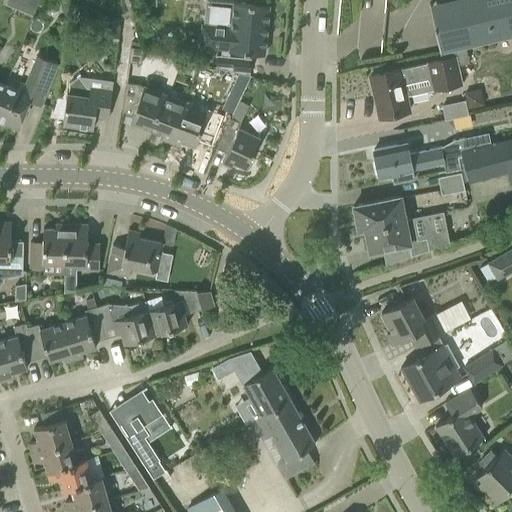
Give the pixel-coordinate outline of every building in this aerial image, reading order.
[(32,14),(36,0),(8,0),(7,5),(32,14)] [(229,51),(264,54),(268,4),(234,1),(234,2),(210,0),(205,0),(204,24),(202,24),(200,46),(229,49),(229,51)] [(511,0),(450,0),(429,5),(439,50),(464,44),(465,47),(511,35),(511,0)] [(63,1),(61,8),(65,14),(71,16),(74,4),(63,1)] [(84,9),(79,22),(93,27),(98,14),(84,9)] [(130,46),(128,60),(141,62),(143,49),(130,46)] [(5,84),(0,96),(0,121),(17,128),(28,100),(40,105),(48,87),(50,81),(58,63),(36,54),(30,73),(25,84),(19,82),(16,89),(5,84)] [(216,54),(215,67),(249,75),(251,57),(216,54)] [(389,71),(370,76),(379,117),(399,113),(410,110),(404,84),(430,78),(433,91),(462,84),(458,65),(456,57),(456,56),(442,59),(400,69),(389,71)] [(62,124),(93,128),(94,116),(107,118),(111,90),(89,87),(89,91),(78,76),(69,83),(67,93),(66,93),(65,104),(62,124)] [(125,82),(121,112),(122,112),(132,116),(130,122),(148,129),(162,134),(161,139),(169,142),(183,106),(185,101),(172,96),(174,92),(159,86),(157,91),(138,84),(125,82)] [(241,93),(232,88),(222,108),(231,112),(241,93)] [(464,92),(468,108),(483,104),(480,89),(464,92)] [(441,119),(465,115),(462,99),(439,103),(441,119)] [(183,106),(169,142),(179,145),(180,141),(205,150),(214,126),(219,113),(185,101),(183,106)] [(226,152),(221,162),(231,167),(233,162),(246,168),(261,138),(238,127),(240,122),(230,117),(224,129),(216,147),(226,152)] [(393,145),(373,149),(379,177),(391,174),(393,183),(414,178),(412,169),(443,163),(444,167),(445,171),(460,167),(459,164),(457,157),(462,156),(462,153),(491,144),(488,132),(453,139),(439,147),(408,153),(406,143),(393,145)] [(511,138),(491,144),(462,153),(462,156),(463,156),(469,181),(507,170),(511,182),(511,181),(511,138)] [(437,177),(441,194),(464,189),(461,172),(437,177)] [(363,221),(364,227),(405,219),(404,218),(400,196),(353,205),(356,222),(363,221)] [(426,238),(433,236),(428,214),(404,218),(405,219),(364,227),(369,251),(408,243),(411,255),(429,249),(426,238)] [(22,260),(23,240),(10,240),(11,222),(0,221),(0,284),(1,283),(3,280),(3,278),(3,277),(22,274),(22,266),(22,260)] [(64,262),(65,224),(55,223),(55,229),(43,228),(42,241),(30,241),(30,267),(43,268),(43,273),(64,274),(64,262)] [(99,263),(99,243),(87,242),(87,224),(65,224),(64,262),(85,263),(85,269),(99,269),(99,263)] [(138,237),(139,232),(128,230),(124,246),(112,244),(108,264),(107,271),(128,275),(130,265),(156,270),(158,262),(162,242),(138,237)] [(511,248),(488,263),(497,278),(511,269),(511,248)] [(15,286),(14,300),(25,298),(26,284),(15,286)] [(177,300),(148,309),(155,334),(187,324),(184,314),(202,309),(214,305),(210,291),(196,290),(176,296),(177,300)] [(381,312),(391,331),(386,334),(392,344),(409,334),(415,347),(443,332),(432,312),(422,318),(411,296),(381,312)] [(107,302),(95,306),(105,338),(121,333),(124,343),(155,334),(148,309),(145,300),(130,304),(130,315),(112,320),(107,302)] [(85,314),(62,321),(74,359),(83,356),(81,351),(95,347),(94,341),(105,338),(95,306),(84,309),(85,314)] [(38,323),(27,326),(36,358),(47,355),(48,361),(63,357),(64,362),(74,359),(62,321),(39,328),(38,323)] [(17,335),(0,339),(0,363),(5,379),(14,377),(12,372),(26,367),(25,362),(36,358),(27,326),(25,322),(14,325),(17,335)] [(511,342),(509,337),(492,348),(501,363),(511,356),(511,342)] [(400,367),(418,400),(460,376),(442,344),(400,367)] [(463,366),(473,382),(501,363),(492,348),(463,366)] [(228,356),(220,361),(227,372),(234,368),(253,401),(260,414),(252,419),(261,436),(268,432),(283,457),(289,468),(282,472),(285,477),(296,471),(313,461),(306,448),(315,443),(272,368),(263,373),(249,349),(228,356)] [(120,425),(119,425),(152,478),(166,469),(164,467),(160,470),(154,461),(158,458),(146,439),(169,425),(170,426),(171,425),(170,423),(168,424),(161,412),(151,397),(148,399),(142,390),(146,387),(146,386),(127,398),(134,409),(131,411),(134,417),(121,426),(120,425)] [(452,415),(435,425),(454,455),(471,444),(482,437),(467,414),(480,406),(469,388),(461,392),(445,403),(452,415)] [(99,433),(101,431),(111,428),(98,409),(88,415),(99,433)] [(28,443),(31,452),(70,440),(70,438),(64,419),(33,428),(37,441),(28,443)] [(101,431),(113,450),(123,447),(111,428),(101,431)] [(42,459),(46,470),(77,461),(77,460),(85,457),(82,447),(73,450),(70,440),(31,452),(34,462),(42,459)] [(113,450),(126,469),(135,466),(123,447),(113,450)] [(477,475),(481,479),(476,483),(496,503),(511,486),(511,456),(502,447),(496,454),(491,449),(478,462),(484,467),(477,475)] [(61,490),(70,488),(70,486),(92,479),(92,478),(85,457),(77,460),(77,461),(46,470),(49,480),(58,478),(61,490)] [(135,466),(126,469),(138,489),(147,486),(135,466)] [(65,501),(67,510),(107,498),(101,477),(101,476),(92,478),(92,479),(70,486),(70,488),(73,498),(65,501)] [(187,507),(189,511),(235,511),(222,487),(187,507)] [(130,511),(129,510),(125,511),(111,511),(107,498),(67,510),(67,511),(130,511)]
